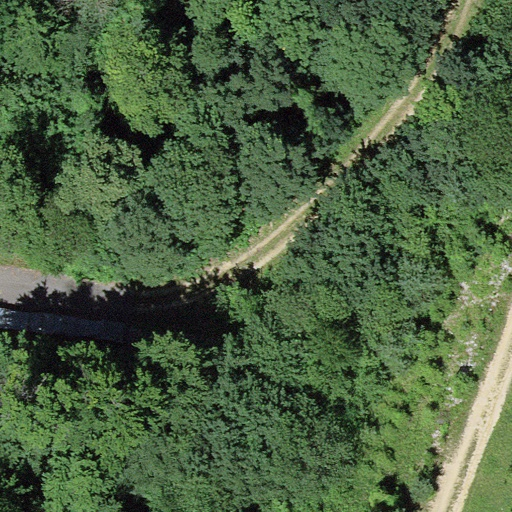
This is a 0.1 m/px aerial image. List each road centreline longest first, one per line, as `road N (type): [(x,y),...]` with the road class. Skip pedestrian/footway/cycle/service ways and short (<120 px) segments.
road 1 (track): [(451,0),(438,33),(338,175),(267,257),(159,312),(0,300)]
road 2 (track): [(437,511),(511,318)]
